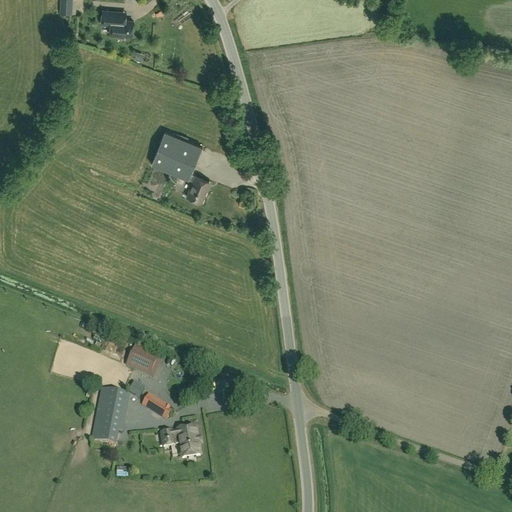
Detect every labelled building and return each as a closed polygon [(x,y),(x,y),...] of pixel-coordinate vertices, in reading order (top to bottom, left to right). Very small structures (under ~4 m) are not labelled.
[(61,0),(61,12),(73,13),(73,0),(61,0)] [(126,21),(127,13),(103,11),(102,24),(112,25),(111,35),(133,37),(134,21),(126,21)] [(194,181),(188,196),(202,202),(211,182),(192,174),(202,146),(165,132),(152,165),(194,181)] [(159,357),(138,346),(134,355),(137,356),(131,367),(150,376),(159,357)] [(135,382),(128,393),(140,399),(146,388),(135,382)] [(102,389),(93,441),(117,445),(120,432),(123,432),(130,395),(102,389)] [(143,405),(167,420),(172,411),(148,396),(143,405)] [(180,459),(200,456),(196,427),(178,430),(178,432),(173,433),(173,432),(161,434),(163,448),(173,446),(173,445),(178,445),(180,459)] [(147,431),(127,432),(129,453),(148,452),(147,431)]
